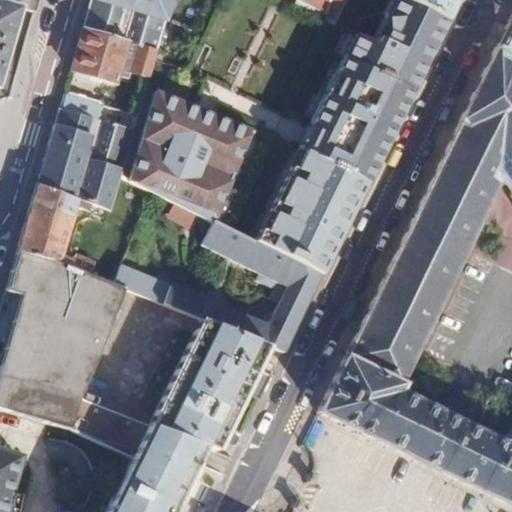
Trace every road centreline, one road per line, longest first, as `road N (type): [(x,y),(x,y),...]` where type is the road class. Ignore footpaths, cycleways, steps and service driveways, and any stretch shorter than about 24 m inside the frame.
road 1 (residential): [(232,511),(484,0)]
road 2 (residential): [(66,0),(0,219)]
